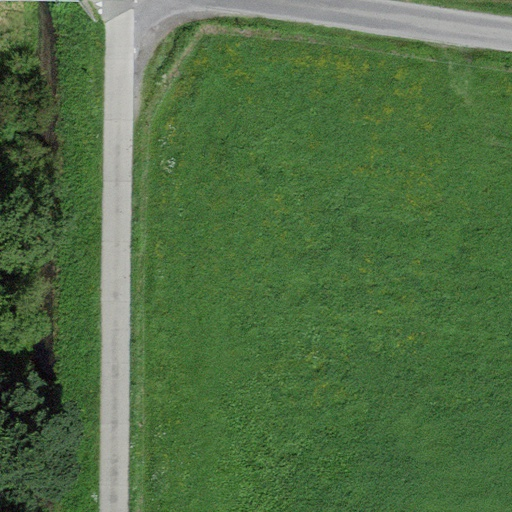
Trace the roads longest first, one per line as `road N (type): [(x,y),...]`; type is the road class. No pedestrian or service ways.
road 1 (unclassified): [(118,0),(113,511)]
road 2 (unclassified): [(511,28),(276,0)]
